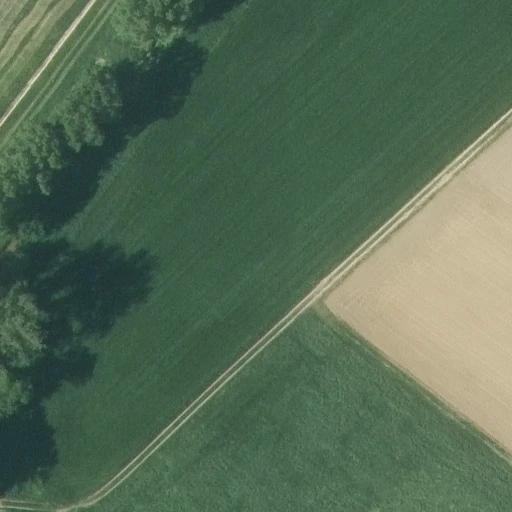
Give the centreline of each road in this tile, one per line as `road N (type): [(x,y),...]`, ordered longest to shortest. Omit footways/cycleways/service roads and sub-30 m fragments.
road 1 (track): [(0,504),(69,509),(104,493),(511,116)]
road 2 (track): [(511,464),(307,304)]
